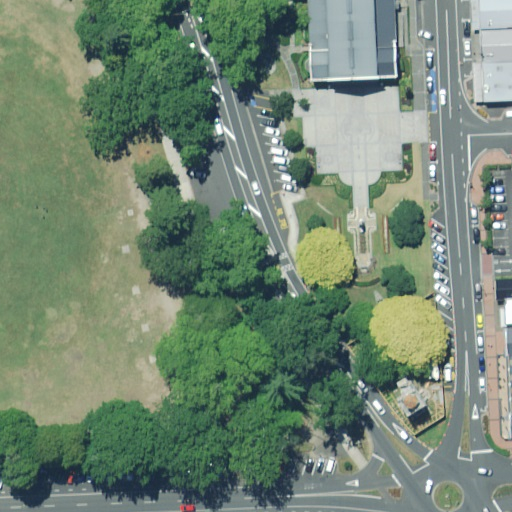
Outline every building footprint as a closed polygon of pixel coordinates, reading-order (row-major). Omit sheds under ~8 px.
[(313,0),(317,85),(403,81),(399,0),(313,0)] [(511,0),(480,0),(482,28),(511,27),(511,0)] [(511,27),(482,28),(483,62),(511,60),(511,27)] [(511,60),(483,62),(485,101),(511,100),(511,60)] [(511,279),(496,280),(497,299),(511,297),(511,279)] [(422,403),(415,393),(406,398),(412,409),(422,403)]
